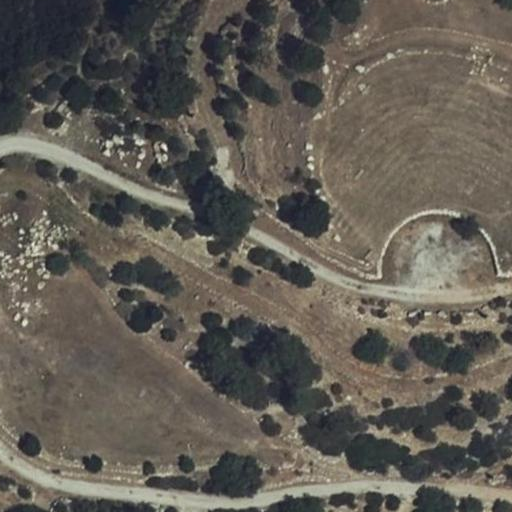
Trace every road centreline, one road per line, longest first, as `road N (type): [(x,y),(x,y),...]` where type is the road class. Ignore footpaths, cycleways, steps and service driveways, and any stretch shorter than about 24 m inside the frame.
road 1 (track): [(0,144),(57,152),(135,192),(235,221),(308,269),(360,291),(422,299),(511,290)]
road 2 (track): [(511,496),(375,485),(215,502),(104,497),(32,474),(0,448)]
road 3 (track): [(212,214),(220,130),(202,46),(246,0)]
